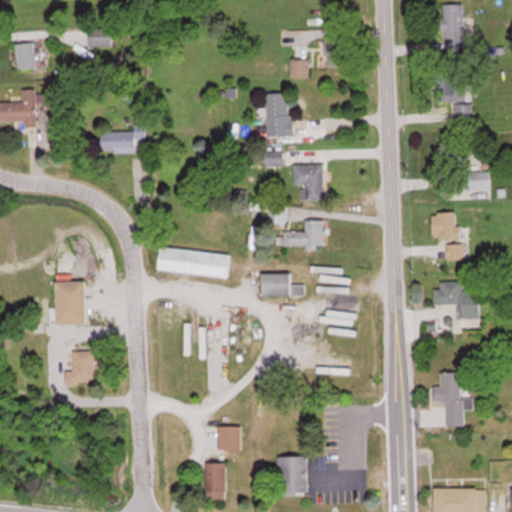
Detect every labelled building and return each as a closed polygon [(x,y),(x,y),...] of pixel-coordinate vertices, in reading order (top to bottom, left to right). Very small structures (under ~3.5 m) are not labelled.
[(445,53),(466,53),(465,2),(444,3),(445,53)] [(89,46),(113,46),(113,27),(89,27),(89,46)] [(351,35),(327,35),(327,64),(351,64),(351,35)] [(19,67),(37,66),(36,41),(18,42),(19,67)] [(456,79),(456,74),(447,74),(447,100),(472,100),(472,79),(456,79)] [(38,126),(38,88),(24,88),(24,101),(0,100),(0,119),(25,120),(25,126),(38,126)] [(268,92),(269,136),(293,135),(292,91),(268,92)] [(456,120),(473,120),(473,104),(456,104),(456,120)] [(103,150),(146,149),(146,124),(135,125),(135,130),(103,131),(103,150)] [(478,163),(478,141),(441,141),(441,163),(478,163)] [(283,164),(283,152),(269,152),(269,164),(283,164)] [(324,163),(294,163),(294,183),(303,183),(303,198),(324,198),(324,163)] [(465,189),(491,189),(491,170),(465,170),(465,189)] [(434,211),(434,237),(470,237),(470,225),(456,225),(456,211),(434,211)] [(285,230),(285,246),(324,246),(324,219),(307,219),(307,230),(285,230)] [(465,258),(465,243),(448,243),(448,258),(465,258)] [(229,276),(232,252),(162,245),(159,269),(229,276)] [(294,272),(264,272),(264,294),(307,294),(307,283),(294,283),(294,272)] [(88,280),(58,280),(58,324),(88,324),(88,280)] [(463,280),(441,280),(441,288),(435,288),(435,303),(462,302),(463,318),(481,317),(481,290),(463,290),(463,280)] [(95,350),(75,350),(75,370),(68,370),(68,383),(95,383),(95,350)] [(436,386),(436,401),(447,401),(447,426),(466,426),(466,371),(442,371),(442,386),(436,386)] [(350,406),(350,416),(366,416),(366,406),(350,406)] [(351,459),(371,459),(371,419),(351,419),(351,459)] [(242,426),(220,426),(220,449),(242,449),(242,426)] [(310,495),(310,456),(280,457),(280,495),(310,495)] [(208,499),(228,499),(228,462),(208,462),(208,499)] [(436,511),(479,511),(480,488),(436,488),(436,511)]
